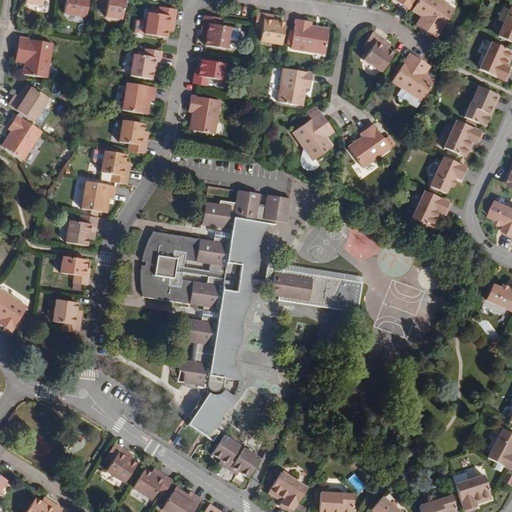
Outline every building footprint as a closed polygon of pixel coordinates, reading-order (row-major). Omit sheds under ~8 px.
[(57,0),(57,3),(64,4),(63,14),(85,18),(87,0),(57,0)] [(100,0),(100,2),(107,3),(105,18),(121,20),(124,0),(100,0)] [(414,0),(396,0),(395,1),(408,10),(414,0)] [(419,0),(412,11),(422,18),(426,20),(421,28),(436,38),(454,11),(438,1),(438,0),(419,0)] [(511,7),(510,7),(497,36),(511,42),(511,7)] [(174,12),(158,9),(157,16),(147,14),(143,36),(164,39),(165,32),(166,28),(172,29),(174,12)] [(274,17),(256,15),(254,26),(254,31),(260,32),(259,42),(281,46),(284,24),(277,23),(273,23),(274,17)] [(220,20),(203,18),(200,35),(206,36),(205,40),(204,48),(225,51),(229,29),(219,28),(220,20)] [(426,20),(422,18),(417,25),(421,28),(426,20)] [(311,23),(295,21),(291,50),(324,55),(327,34),(309,31),(310,28),(311,23)] [(387,45),(372,35),(363,49),(369,53),(363,62),(382,74),(393,56),(388,52),(384,49),(387,45)] [(51,44),(19,39),(17,57),(26,59),(26,63),(24,75),(45,79),(51,44)] [(510,51),(490,43),(478,70),(505,81),(510,70),(507,68),(503,66),(510,51)] [(160,52),(144,50),(142,57),(132,55),(129,77),(150,80),(151,73),(152,69),(157,70),(160,52)] [(507,68),(511,57),(511,52),(510,51),(503,66),(507,68)] [(426,65),(410,55),(393,82),(422,101),(434,82),(424,76),(420,73),(426,65)] [(223,64),(199,60),(198,68),(194,68),(192,84),(205,86),(206,78),(221,81),(223,64)] [(420,73),(424,76),(430,67),(426,65),(420,73)] [(312,75),(283,70),(278,103),(299,106),(302,88),(305,89),(310,90),(312,75)] [(154,88),(126,84),(121,110),(141,114),(143,100),(148,100),(152,101),(154,88)] [(27,85),(19,96),(23,99),(30,87),(27,85)] [(47,98),(30,87),(23,99),(19,96),(15,94),(8,105),(32,121),(47,98)] [(495,95),(477,87),(463,118),(484,127),(489,115),(486,114),(495,95)] [(489,115),(498,96),(495,95),(486,114),(489,115)] [(218,103),(189,98),(187,113),(192,114),(194,114),(192,132),(213,136),(218,103)] [(330,129),(319,114),(293,133),(308,153),(303,156),(303,159),(306,165),(311,167),(318,166),(319,165),(315,159),(331,148),(324,139),(322,135),(330,129)] [(41,133),(17,117),(8,130),(12,132),(15,134),(5,149),(23,160),(41,133)] [(482,132),(455,120),(442,148),(462,157),(469,142),(473,144),(476,145),(482,132)] [(142,124),(121,121),(118,143),(128,145),(127,152),(143,155),(146,136),(141,136),(141,131),(142,124)] [(388,152),(373,128),(360,135),(363,140),(365,142),(349,152),(360,170),(388,152)] [(330,129),(322,135),(324,139),(332,132),(330,129)] [(15,134),(12,132),(3,148),(5,149),(15,134)] [(349,152),(365,142),(363,140),(348,149),(349,152)] [(466,159),(473,144),(469,142),(462,157),(466,159)] [(125,155),(104,152),(101,174),(110,175),(110,183),(126,185),(129,167),(123,166),(124,162),(125,155)] [(466,168),(442,157),(429,187),(444,194),(448,186),(451,187),(454,182),(451,181),(453,177),(455,178),(460,180),(466,168)] [(100,212),(102,198),(107,199),(112,199),(114,187),(85,183),(81,210),(100,212)] [(450,203),(423,191),(411,219),(418,222),(416,227),(424,231),(426,226),(430,227),(437,212),(441,214),(444,216),(450,203)] [(255,209),(257,197),(234,193),(233,206),(217,204),(216,208),(202,206),(199,228),(213,230),(211,244),(135,233),(132,240),(126,262),(133,263),(132,268),(126,267),(125,285),(125,298),(202,308),(201,312),(205,313),(204,320),(199,319),(199,323),(185,321),(182,343),(192,345),(190,363),(179,362),(177,374),(181,374),(183,375),(184,378),(183,386),(185,389),(187,390),(196,391),(195,393),(196,396),(199,399),(187,419),(190,421),(186,427),(212,443),(218,434),(210,428),(212,422),(213,418),(216,415),(217,413),(221,408),(229,402),(232,398),(222,391),(216,396),(210,396),(207,394),(208,392),(214,393),(218,390),(220,388),(221,379),(236,382),(233,374),(227,367),(225,361),(226,356),(229,354),(233,345),(234,326),(236,319),(242,305),(243,297),(242,292),(243,284),(237,284),(235,294),(220,292),(223,265),(239,267),(237,278),(244,279),(248,270),(251,259),(251,256),(252,244),(255,234),(260,226),(271,227),(271,224),(283,225),(287,201),(263,198),(261,210),(255,209)] [(503,223),(506,225),(505,228),(502,232),(511,236),(511,208),(496,201),(489,216),(497,220),(496,224),(501,226),(503,223)] [(434,229),(441,214),(437,212),(430,227),(434,229)] [(96,218),(81,216),(80,223),(69,221),(65,244),(87,247),(87,240),(88,236),(93,236),(96,218)] [(345,251),(370,258),(376,237),(351,231),(345,251)] [(87,261),(63,257),(61,274),(75,276),(74,284),(87,286),(89,268),(86,268),(87,261)] [(351,283),(280,272),(279,276),(272,275),(270,283),(270,288),(268,297),(276,298),(275,302),(328,310),(332,301),(341,304),(351,283)] [(237,284),(243,284),(270,288),(270,283),(244,279),(237,278),(237,284)] [(511,284),(511,285),(510,289),(509,292),(505,291),(506,288),(501,285),(499,289),(491,285),(484,300),(511,312),(511,284)] [(25,308),(0,291),(0,317),(1,318),(0,319),(0,326),(10,333),(25,308)] [(77,304),(56,301),(52,323),(62,324),(61,331),(78,334),(81,316),(76,315),(76,311),(77,304)] [(332,301),(328,310),(338,312),(341,304),(332,301)] [(483,335),(493,336),(494,328),(484,327),(483,335)] [(511,444),(511,434),(501,429),(486,458),(509,470),(511,464),(511,456),(508,454),(510,451),(511,451),(511,444),(511,445),(511,444)] [(239,448),(223,437),(210,457),(219,462),(217,466),(225,471),(234,456),(239,448)] [(128,454),(114,445),(104,459),(110,462),(104,471),(123,483),(135,465),(128,461),(125,459),(128,454)] [(259,460),(243,450),(237,458),(228,473),(235,477),(237,474),(246,480),(259,460)] [(234,456),(225,471),(228,473),(237,458),(234,456)] [(150,475),(144,471),(132,489),(151,501),(156,492),(162,496),(171,482),(156,473),(154,477),(150,475)] [(289,511),(305,488),(280,472),(268,490),(282,499),(280,503),(278,505),(288,511),(289,511)] [(467,480),(464,473),(451,477),(462,511),(464,511),(476,508),(475,505),(474,501),(489,496),(482,475),(467,480)] [(511,480),(511,476),(506,474),(504,478),(502,482),(509,486),(511,480)] [(183,501),(186,497),(173,489),(171,494),(183,501)] [(268,490),(266,494),(280,503),(282,499),(268,490)] [(350,511),(352,494),(318,492),(317,511),(350,511)] [(191,511),(199,500),(188,493),(186,497),(183,501),(171,494),(160,510),(163,511),(191,511)] [(455,511),(450,495),(418,506),(419,511),(455,511)] [(475,505),(491,500),(489,496),(474,501),(475,505)] [(399,511),(380,497),(370,510),(372,511),(399,511)] [(40,503),(33,499),(25,511),(59,511),(61,510),(46,501),(44,505),(40,503)]
